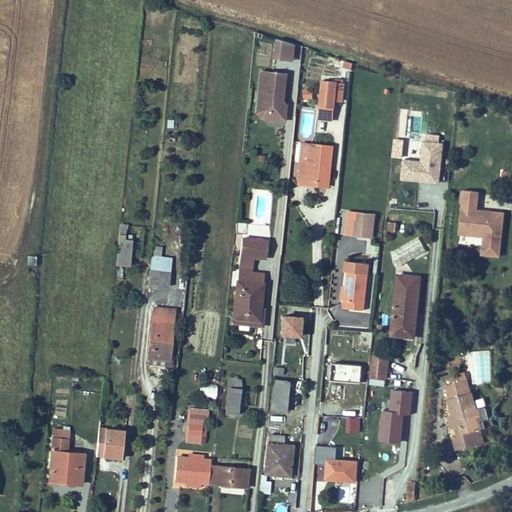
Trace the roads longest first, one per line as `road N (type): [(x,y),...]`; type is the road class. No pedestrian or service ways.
road 1 (unknown): [(390,511),(413,422),(436,189)]
road 2 (track): [(0,279),(25,241),(39,180),(60,0)]
road 3 (unknown): [(252,511),(272,252)]
road 4 (unknown): [(303,511),(320,310)]
